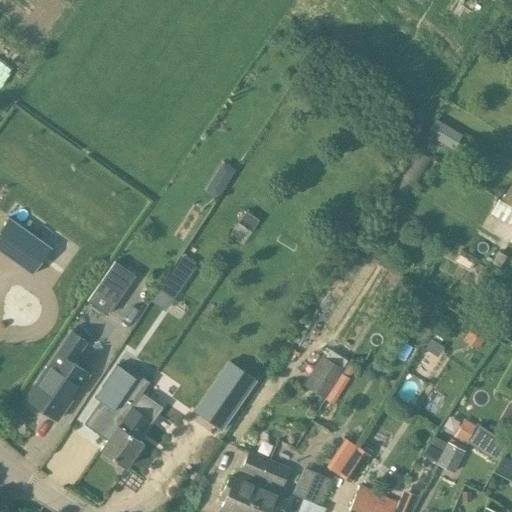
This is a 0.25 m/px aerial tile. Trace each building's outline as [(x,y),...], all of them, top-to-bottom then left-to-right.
[(368,43),(382,21),(346,0),(336,0),(326,18),(368,43)] [(370,40),(379,49),(394,34),(384,25),(370,40)] [(454,130),(437,119),(429,133),(446,143),(454,130)] [(409,193),(429,157),(415,149),(395,185),(409,193)] [(221,160),(205,189),(217,195),(233,167),(221,160)] [(9,217),(0,229),(0,251),(32,274),(52,247),(9,217)] [(172,296),(194,263),(181,254),(159,287),(172,296)] [(88,301),(107,315),(135,275),(115,262),(88,301)] [(54,350),(57,352),(26,397),(57,419),(89,373),(73,362),(86,342),(68,330),(54,350)] [(303,383),(325,397),(344,368),(322,354),(303,383)] [(222,429),(256,379),(229,360),(195,410),(222,429)] [(100,449),(103,451),(103,456),(109,460),(113,458),(126,467),(135,453),(138,455),(144,445),(142,444),(143,442),(138,438),(151,420),(119,398),(96,431),(107,439),(100,449)] [(462,419),(454,437),(497,456),(505,439),(462,419)] [(436,463),(453,471),(464,451),(447,442),(436,463)] [(338,475),(350,483),(369,455),(356,447),(338,475)] [(235,511),(246,511),(269,459),(250,451),(243,469),(253,473),(249,482),(235,477),(233,482),(228,480),(224,488),(229,491),(222,506),(235,511)] [(289,467),(269,459),(246,511),(273,511),(274,510),(278,511),(283,503),(278,501),(280,496),(266,490),(270,480),(281,485),(289,467)] [(305,469),(293,495),(316,505),(330,480),(305,469)] [(383,484),(378,494),(370,511),(409,511),(416,496),(402,490),(397,502),(390,499),(395,490),(383,484)] [(370,511),(378,494),(359,486),(348,511),(370,511)]
